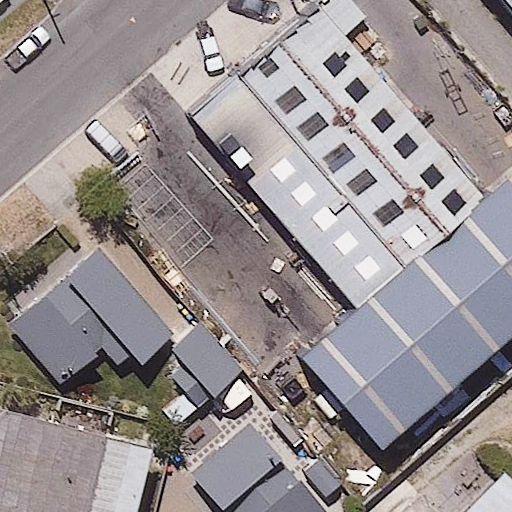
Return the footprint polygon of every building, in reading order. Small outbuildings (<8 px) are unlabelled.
[(511,0),(474,0),(511,43),(511,0)] [(469,202),(306,10),(177,122),(342,313),(469,202)] [(469,202),(342,313),(282,364),(364,458),(511,328),(511,166),(510,164),(469,202)] [(165,324),(94,233),(0,307),(0,312),(51,377),(96,341),(119,370),(154,342),(202,402),(247,367),(195,301),(165,324)] [(146,426),(0,388),(0,494),(69,511),(131,511),(137,488),(165,495),(184,419),(150,410),(146,426)] [(328,511),(255,416),(193,463),(230,511),(328,511)] [(511,511),(511,490),(494,473),(457,511),(511,511)]
